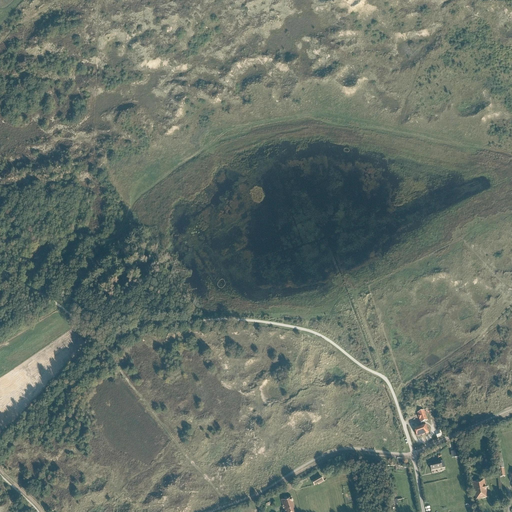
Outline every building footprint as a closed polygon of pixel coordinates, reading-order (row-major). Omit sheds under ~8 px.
[(427,421),(424,411),(417,413),(421,423),(422,426),(414,429),(417,437),(429,433),(426,425),(425,425),(424,422),(427,421)] [(430,465),(431,471),(445,468),(443,461),(430,465)] [(319,485),(324,482),(321,477),(313,482),(315,486),(318,484),(319,485)] [(474,492),(486,490),(484,480),(472,482),(474,492)] [(486,490),(474,492),(474,493),(475,495),(474,495),(474,496),(475,496),(475,500),(488,498),(486,490)] [(294,511),(294,509),(295,509),(291,498),(287,499),(286,498),(285,498),(285,500),(281,501),(284,507),(283,508),(283,509),(284,509),(285,511),(294,511)]
